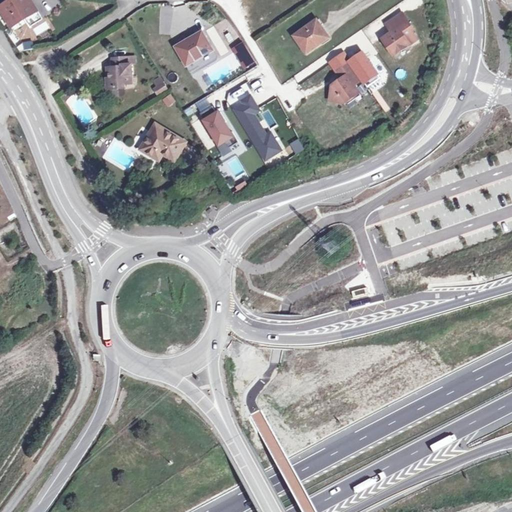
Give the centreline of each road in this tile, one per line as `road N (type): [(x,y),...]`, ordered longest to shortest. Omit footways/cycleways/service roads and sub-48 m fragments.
road 1 (motorway): [(511,362),(221,511)]
road 2 (motorway): [(511,286),(318,338),(253,334),(223,311)]
road 3 (track): [(64,262),(86,386),(6,511)]
road 4 (residential): [(91,185),(39,77),(46,62),(131,0)]
road 5 (motorway): [(304,511),(511,403)]
road 6 (secondary): [(459,88),(413,148),(293,200)]
road 7 (motorway): [(115,348),(101,415),(38,511)]
road 8 (motorway): [(354,511),(511,441)]
road 9 (track): [(0,122),(64,262)]
road 10 (tertiary): [(0,69),(35,126),(58,190)]
road 11 (secondary): [(293,200),(171,247)]
